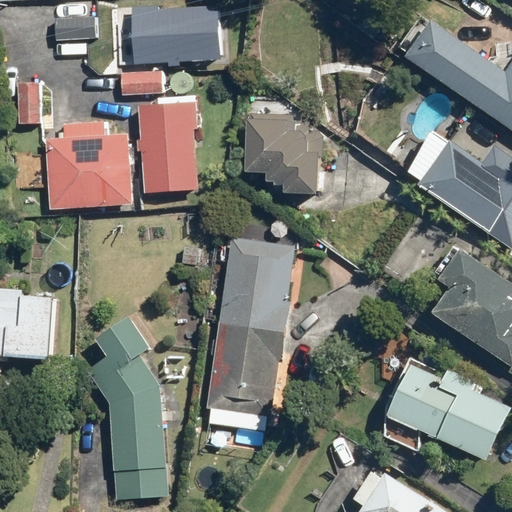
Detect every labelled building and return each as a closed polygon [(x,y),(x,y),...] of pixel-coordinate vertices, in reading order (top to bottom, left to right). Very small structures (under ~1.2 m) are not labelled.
[(511,22),(481,0),(477,0),(456,28),(496,58),(511,36),(511,22)] [(137,10),(138,67),(223,65),(222,9),(137,10)] [(59,20),(59,44),(99,44),(100,20),(59,20)] [(435,24),(409,61),(511,131),(511,70),(509,75),(435,24)] [(167,72),(121,73),(121,99),(167,98),(167,72)] [(194,75),(173,75),(172,97),(193,98),(194,75)] [(44,85),(22,84),(21,129),(43,129),(44,85)] [(154,101),(155,108),(142,108),(145,195),(202,193),(199,131),(203,131),(202,106),(192,106),(192,100),(154,101)] [(297,121),(298,117),(254,114),(249,175),(268,177),(267,188),(288,190),(288,198),(323,201),(329,135),(316,134),(317,123),(297,121)] [(130,137),(108,138),(108,130),(71,131),(72,140),(48,141),(51,211),(133,208),(130,137)] [(484,166),(454,145),(423,190),(511,251),(511,158),(496,148),(484,166)] [(213,428),(267,434),(267,428),(278,429),(298,249),(233,242),(213,428)] [(436,318),(511,368),(511,284),(458,249),(436,282),(453,293),(436,318)] [(0,392),(1,393),(2,363),(53,365),(56,296),(0,294),(0,392)] [(117,503),(170,500),(165,387),(143,359),(157,350),(136,321),(101,346),(109,357),(88,374),(112,404),(117,503)] [(412,365),(388,417),(485,460),(509,408),(412,365)] [(358,501),(370,509),(367,511),(446,511),(390,476),(388,480),(376,473),(358,501)]
